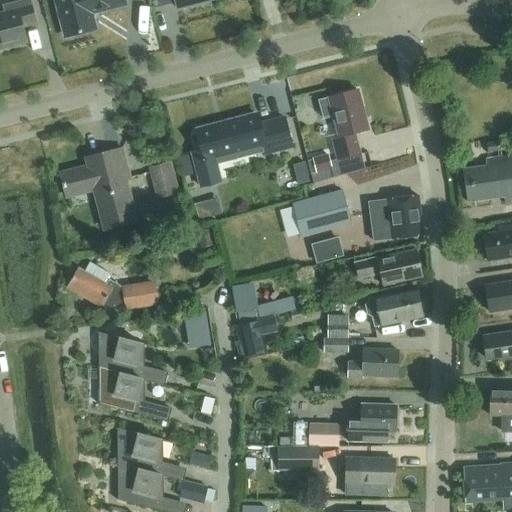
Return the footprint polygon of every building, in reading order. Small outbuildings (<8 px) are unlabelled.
[(5,12),(0,13),(0,47),(27,40),(23,26),(36,22),(30,0),(21,0),(12,3),(13,7),(5,9),(5,12)] [(98,11),(126,3),(125,0),(56,0),(66,35),(95,28),(93,19),(98,11)] [(357,89),(330,97),(318,100),(323,117),(334,114),(340,135),(334,137),(340,159),(360,154),(354,133),(368,129),(357,89)] [(259,123),(257,113),(197,129),(204,158),(261,144),(264,153),(291,146),(284,117),(259,123)] [(487,143),(488,152),(498,151),(498,150),(500,149),(499,141),(487,143)] [(105,228),(138,219),(127,178),(131,177),(123,147),(87,157),(89,165),(61,172),(67,195),(95,188),(105,228)] [(187,171),(199,169),(196,147),(184,149),(187,171)] [(335,177),(329,153),(312,157),(317,173),(311,174),(314,183),(335,177)] [(511,154),(499,157),(489,158),(486,159),(487,165),(464,169),(468,200),(504,195),(505,202),(511,201),(511,154)] [(149,167),(157,199),(181,192),(172,161),(149,167)] [(305,162),(293,165),(299,185),(310,182),(305,162)] [(301,237),(351,224),(342,190),(292,204),(301,237)] [(375,239),(423,234),(418,195),(371,200),(375,239)] [(511,224),(497,227),(497,232),(484,234),(487,260),(511,256),(511,224)] [(196,233),(201,248),(213,245),(209,229),(196,233)] [(203,252),(207,265),(221,261),(218,248),(203,252)] [(359,279),(381,274),(384,285),(423,276),(417,249),(378,258),(356,263),(359,279)] [(103,307),(108,309),(111,311),(127,308),(127,309),(158,304),(155,285),(152,282),(123,287),(109,279),(111,275),(90,263),(85,272),(78,268),(67,288),(102,307),(103,307)] [(511,281),(486,286),(490,312),(511,308),(511,281)] [(235,312),(258,308),(253,283),(230,287),(235,312)] [(374,327),(383,325),(383,326),(423,317),(417,289),(377,298),(377,297),(368,299),(368,300),(365,305),(367,314),(372,317),(374,327)] [(324,338),(324,341),(349,336),(349,322),(328,322),(328,338),(324,338)] [(98,368),(166,385),(149,380),(148,368),(137,365),(142,345),(147,346),(147,345),(98,332),(98,333),(100,334),(100,368),(99,367),(98,368)] [(511,332),(483,336),(486,357),(509,354),(509,356),(511,356),(511,332)] [(349,336),(324,341),(324,353),(349,353),(349,336)] [(363,378),(363,376),(397,377),(398,350),(363,349),(363,362),(360,362),(360,360),(354,360),(354,362),(348,362),(348,377),(363,378)] [(166,385),(98,368),(98,369),(100,369),(101,403),(99,403),(99,404),(169,422),(170,421),(168,421),(171,409),(137,400),(143,380),(166,386),(166,385)] [(206,383),(221,387),(224,371),(209,368),(206,383)] [(511,415),(511,388),(491,388),(491,415),(511,415)] [(387,441),(388,431),(395,431),(396,404),(362,403),(362,418),(349,418),(349,440),(387,441)] [(309,446),(319,446),(339,446),(339,423),(309,423),(309,446)] [(117,464),(163,476),(162,464),(155,461),(161,442),(165,443),(166,442),(117,428),(117,429),(119,430),(119,464),(117,463),(117,464)] [(319,446),(309,446),(278,446),(278,471),(319,471),(319,446)] [(193,451),(190,464),(209,469),(212,456),(193,451)] [(345,484),(360,485),(394,486),(394,459),(361,458),(346,457),(345,484)] [(504,507),(511,506),(511,463),(500,464),(500,466),(464,468),(466,500),(503,497),(504,507)] [(163,476),(117,464),(119,465),(119,499),(118,499),(117,500),(165,511),(170,511),(164,510),(164,498),(157,496),(161,476),(184,482),(184,481),(185,480),(163,476)] [(184,482),(180,498),(204,504),(208,486),(185,480),(184,481),(184,482)]
